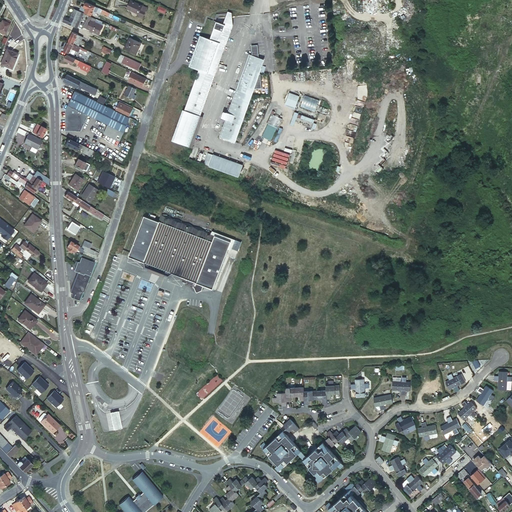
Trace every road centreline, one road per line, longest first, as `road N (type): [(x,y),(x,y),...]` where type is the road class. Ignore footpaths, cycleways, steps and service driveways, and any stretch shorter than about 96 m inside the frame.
road 1 (residential): [(63,312),(79,308),(97,268),(181,0)]
road 2 (secondary): [(63,312),(54,111)]
road 3 (residential): [(210,470),(225,460),(252,461),(308,507),(356,465),(368,464)]
road 4 (residential): [(369,432),(397,408),(454,400),(499,357)]
road 5 (residential): [(83,444),(117,458),(146,455),(210,470)]
